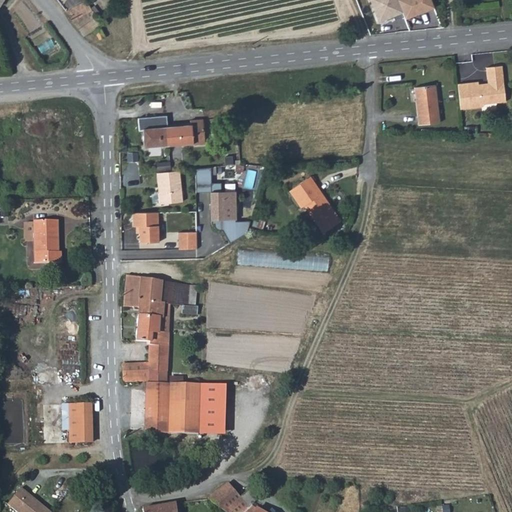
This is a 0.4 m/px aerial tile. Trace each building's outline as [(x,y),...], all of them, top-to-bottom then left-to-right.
[(84,37),(102,25),(87,0),(66,12),(72,20),(71,21),(84,37)] [(393,0),(400,17),(430,6),(427,0),(393,0)] [(106,37),(101,29),(97,32),(102,40),(106,37)] [(499,64),(484,66),(485,78),(487,79),(487,82),(476,83),(476,81),(465,82),(468,107),(480,105),(482,102),(503,100),(499,64)] [(259,105),(274,100),(269,72),(246,77),(247,80),(229,83),(225,74),(194,84),(193,79),(186,81),(186,89),(188,95),(191,97),(193,107),(207,106),(254,94),(259,105)] [(160,91),(186,89),(186,81),(158,84),(160,91)] [(434,85),(414,86),(416,123),(436,122),(434,85)] [(143,127),(145,145),(182,143),(182,123),(143,127)] [(193,128),(192,123),(182,123),(182,143),(199,141),(198,128),(193,128)] [(198,190),(213,189),(213,181),(213,166),(197,167),(198,190)] [(181,168),(159,170),(161,201),(184,199),(181,168)] [(306,176),(317,193),(321,191),(310,174),(306,176)] [(339,220),(321,191),(317,193),(306,176),(288,187),(299,204),(302,202),(320,231),(339,220)] [(222,181),(213,181),(213,189),(213,202),(215,202),(215,207),(213,207),(213,221),(216,221),(214,224),(216,228),(219,229),(221,228),(229,241),(246,232),(250,220),(235,219),(235,216),(237,210),(237,203),(235,203),(236,191),(222,190),(222,181)] [(160,209),(135,209),(135,223),(138,223),(141,223),(141,230),(142,239),(161,239),(160,209)] [(265,222),(253,219),(252,225),(263,228),(265,222)] [(36,220),(37,262),(62,262),(62,250),(60,250),(59,220),(36,220)] [(181,245),(199,244),(199,227),(181,228),(181,245)] [(238,250),(238,264),(260,265),(261,250),(238,250)] [(287,255),(286,267),(315,269),(316,258),(287,255)] [(173,301),(162,300),(165,278),(129,273),(124,304),(141,305),(138,338),(150,339),(150,360),(123,361),(124,380),(147,379),(147,381),(151,381),(151,379),(160,380),(168,380),(173,301)] [(165,278),(162,300),(173,301),(184,303),(190,303),(192,282),(165,278)] [(193,312),(194,304),(190,303),(184,303),(183,311),(193,312)] [(147,381),(145,429),(158,430),(160,380),(151,379),(151,381),(147,381)] [(168,380),(160,380),(158,430),(199,432),(201,381),(168,380)] [(71,399),(71,406),(72,437),(94,436),(93,399),(71,399)] [(208,497),(227,511),(240,511),(249,506),(240,496),(228,480),(208,497)] [(21,488),(9,507),(16,511),(54,511),(55,510),(21,488)] [(248,489),(240,496),(249,506),(252,502),(256,497),(248,489)] [(143,507),(143,511),(176,511),(175,502),(143,507)]
